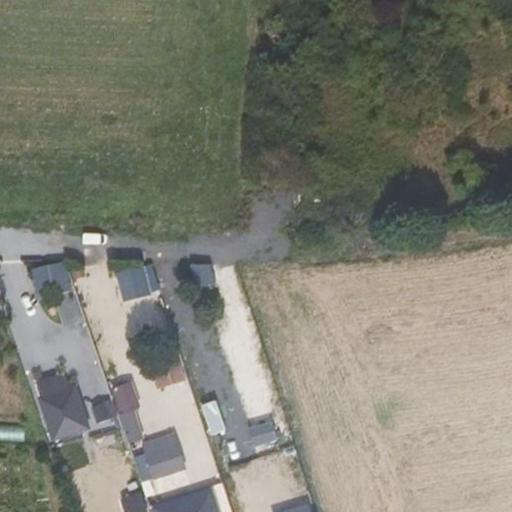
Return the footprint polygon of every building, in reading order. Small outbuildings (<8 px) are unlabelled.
[(41,288),(72,282),(68,260),(37,266),(41,288)] [(124,300),(153,295),(148,265),(119,270),(124,300)] [(181,356),(154,366),(162,389),(190,379),(181,356)] [(45,380),(57,401),(73,391),(61,370),(45,380)] [(114,386),(123,411),(141,405),(132,379),(114,386)] [(83,411),(41,411),(51,441),(54,441),(122,417),(130,441),(145,436),(145,410),(84,412),(83,411)] [(248,413),(248,425),(271,426),(271,413),(248,413)] [(145,442),(158,481),(190,471),(176,431),(145,442)] [(151,504),(153,511),(223,511),(214,483),(151,504)] [(272,510),(272,511),(319,511),(317,501),(272,510)]
